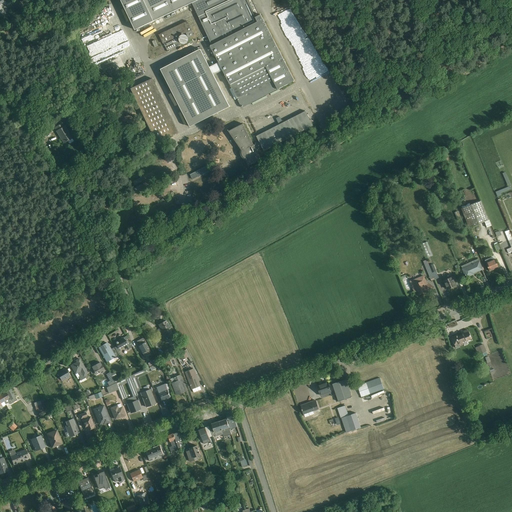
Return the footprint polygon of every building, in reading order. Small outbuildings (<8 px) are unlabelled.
[(120,0),(135,30),(192,3),(198,16),(209,40),(212,45),(210,46),(219,63),(222,70),(230,85),(242,108),(246,105),(295,80),(265,22),(263,19),(261,15),(260,15),(256,18),(247,0),(120,0)] [(290,6),(272,15),(282,39),(301,31),(290,6)] [(103,25),(79,35),(83,44),(102,37),(102,36),(122,28),(117,16),(102,23),(103,25)] [(194,35),(191,29),(187,21),(159,35),(163,43),(186,33),(188,38),(194,35)] [(93,62),(127,48),(122,38),(101,47),(101,46),(98,48),(97,46),(93,47),(88,49),(93,62)] [(222,70),(219,63),(210,67),(200,49),(161,69),(190,127),(230,107),(213,75),(222,70)] [(290,51),(296,62),(308,56),(306,54),(305,54),(304,52),(295,56),(294,54),(296,53),(294,49),(290,51)] [(319,54),(306,62),(306,72),(306,74),(308,73),(310,77),(310,71),(313,76),(316,75),(316,73),(322,73),(322,74),(323,73),(328,73),(328,79),(331,79),(330,77),(330,75),(319,54)] [(152,78),(130,89),(156,143),(178,133),(152,78)] [(309,118),(306,112),(261,134),(256,136),(260,143),(254,145),(256,148),(257,147),(258,150),(261,149),(260,146),(261,146),(264,151),(313,126),(311,121),(309,118)] [(62,123),(55,128),(57,131),(64,143),(67,141),(69,144),(74,141),(72,138),(64,126),(64,127),(62,123)] [(258,153),(256,148),(254,145),(243,123),(228,130),(242,151),(242,152),(242,153),(242,155),(243,156),(244,157),(244,158),(245,158),(246,158),(249,167),(261,160),(258,153)] [(490,219),(480,201),(464,209),(474,228),(490,219)] [(426,259),(423,261),(431,280),(438,277),(432,264),(429,265),(426,259)] [(465,278),(483,271),(479,259),(460,267),(465,278)] [(490,271),(498,268),(495,260),(487,264),(490,271)] [(416,296),(429,291),(423,275),(411,280),(416,296)] [(447,290),(457,287),(454,277),(444,280),(447,290)] [(448,299),(443,285),(438,287),(443,300),(448,299)] [(168,339),(174,336),(166,320),(158,324),(164,335),(165,334),(168,339)] [(454,346),(470,340),(466,329),(450,336),(454,346)] [(118,350),(127,345),(123,337),(114,343),(118,350)] [(144,356),(151,353),(143,338),(136,342),(144,356)] [(107,362),(116,357),(107,342),(98,348),(107,362)] [(483,344),(477,346),(480,353),(486,350),(483,344)] [(186,349),(179,353),(182,359),(190,355),(186,349)] [(83,377),(88,374),(79,358),(69,364),(75,375),(80,372),(83,377)] [(95,375),(104,370),(99,362),(90,367),(95,375)] [(61,381),(70,376),(65,368),(56,373),(61,381)] [(190,390),(201,386),(194,368),(184,372),(190,390)] [(361,399),(408,381),(403,368),(356,386),(361,399)] [(135,378),(146,374),(144,369),(134,373),(134,375),(128,377),(131,387),(137,385),(135,378)] [(117,377),(115,373),(111,376),(109,372),(106,374),(108,378),(106,379),(108,385),(115,382),(113,379),(117,377)] [(176,396),(187,392),(181,375),(170,379),(176,396)] [(320,395),(331,391),(328,383),(317,387),(320,395)] [(102,395),(118,390),(117,384),(100,388),(102,395)] [(161,401),(171,397),(166,384),(156,387),(161,401)] [(347,386),(336,389),(341,404),(352,401),(347,386)] [(11,403),(17,400),(11,389),(5,393),(11,403)] [(146,407),(156,404),(150,389),(140,393),(146,407)] [(303,415),(319,410),(316,400),(300,405),(303,415)] [(42,401),(33,403),(36,413),(45,410),(42,401)] [(130,414),(140,410),(137,401),(127,404),(130,414)] [(114,419),(125,416),(121,404),(110,407),(114,419)] [(99,426),(110,422),(104,405),(93,409),(99,426)] [(346,407),(339,410),(348,434),(364,428),(358,413),(349,416),(346,407)] [(389,413),(390,413),(389,407),(387,407),(388,413),(383,414),(384,416),(380,417),(381,420),(390,418),(389,413)] [(228,420),(234,418),(232,411),(225,413),(228,420)] [(86,432),(95,428),(89,416),(81,420),(86,432)] [(64,423),(70,437),(78,434),(72,419),(64,423)] [(222,431),(229,428),(226,419),(219,422),(222,431)] [(222,431),(219,422),(211,424),(214,433),(222,431)] [(209,437),(212,436),(208,425),(198,429),(204,444),(210,441),(209,437)] [(52,448),(62,444),(57,430),(46,434),(52,448)] [(176,442),(181,440),(178,431),(173,433),(176,442)] [(176,442),(173,433),(167,435),(170,444),(176,442)] [(35,451),(45,447),(41,435),(31,439),(35,451)] [(156,458),(163,455),(160,445),(152,448),(156,458)] [(194,459),(201,456),(197,446),(190,449),(194,459)] [(13,466),(29,460),(25,448),(9,454),(13,466)] [(156,458),(152,448),(144,451),(148,461),(156,458)] [(0,473),(9,471),(3,456),(0,457),(0,473)] [(133,481),(142,477),(138,469),(129,473),(133,481)] [(96,475),(92,476),(96,487),(97,491),(95,491),(97,496),(111,491),(110,487),(109,487),(104,470),(95,473),(96,475)] [(115,483),(124,479),(120,470),(111,473),(115,483)] [(95,497),(91,486),(92,486),(89,476),(78,480),(84,500),(95,497)] [(144,493),(137,496),(141,506),(148,503),(144,493)] [(68,511),(71,511),(76,511),(72,497),(65,500),(68,511)]
